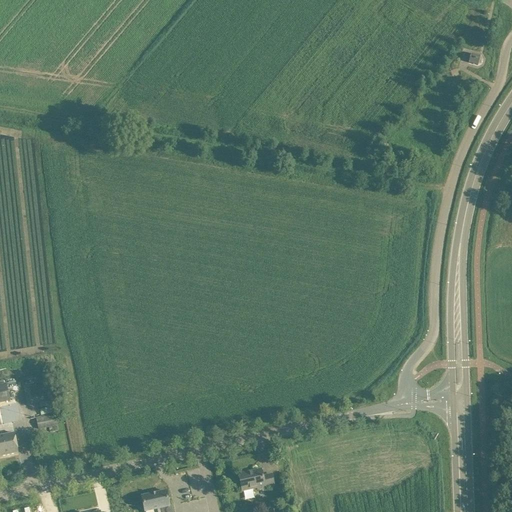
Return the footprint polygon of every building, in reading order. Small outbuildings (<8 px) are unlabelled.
[(468,62),(468,63),(469,63),(473,64),(477,65),(478,65),(481,63),(482,60),(482,59),(480,57),(480,56),(476,55),(475,54),(475,55),(471,54),(470,54),(468,62)] [(25,403),(46,402),(45,383),(24,384),(25,403)] [(6,384),(0,385),(0,403),(10,401),(6,384)] [(0,409),(0,424),(14,422),(13,416),(18,415),(16,406),(0,409)] [(55,414),(36,418),(38,430),(57,426),(55,414)] [(0,456),(18,453),(14,433),(0,436),(0,456)] [(238,475),(240,485),(241,491),(257,487),(257,490),(273,486),(271,474),(262,476),(260,470),(238,475)] [(169,506),(166,491),(149,495),(149,493),(143,494),(143,496),(141,497),(144,511),(145,511),(163,511),(163,508),(169,506)]
